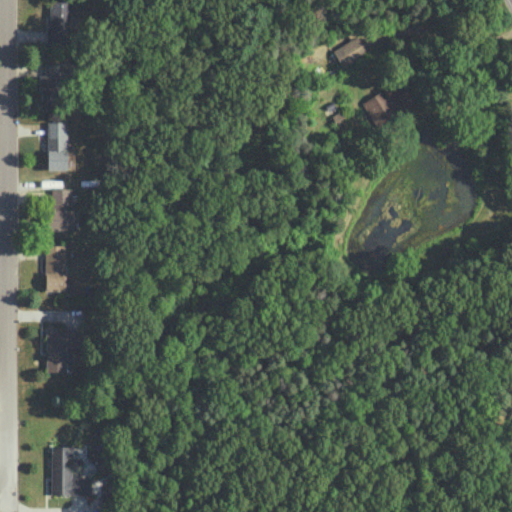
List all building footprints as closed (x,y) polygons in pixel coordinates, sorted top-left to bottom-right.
[(70,0),(48,0),(47,43),(65,44),(65,29),(69,29),(70,0)] [(333,48),(341,65),(366,54),(358,37),(333,48)] [(45,107),(65,107),(66,80),(72,80),(73,61),(45,61),(45,75),(39,75),(38,90),(45,90),(45,107)] [(376,127),(407,109),(392,84),(361,103),(376,127)] [(46,169),(66,169),(67,120),(47,120),(46,169)] [(70,187),(51,187),(50,208),(47,208),(47,229),(77,229),(77,218),(72,218),(72,207),(70,207),(70,187)] [(65,245),(44,244),(44,290),(65,290),(65,245)] [(46,370),(66,370),(65,362),(73,362),(72,347),(82,347),(81,327),(45,328),(46,370)] [(51,494),(90,494),(90,474),(82,474),(82,457),(71,457),(71,445),(50,446),(51,494)]
